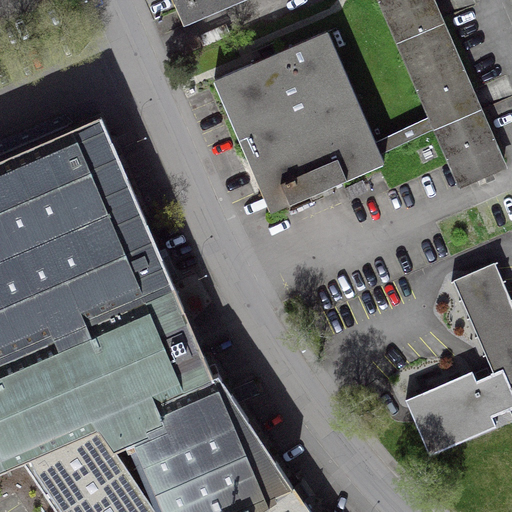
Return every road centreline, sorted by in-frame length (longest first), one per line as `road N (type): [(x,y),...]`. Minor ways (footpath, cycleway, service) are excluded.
road 1 (unclassified): [(114,0),(245,287),(330,427),(409,511)]
road 2 (unknown): [(140,57),(0,114)]
